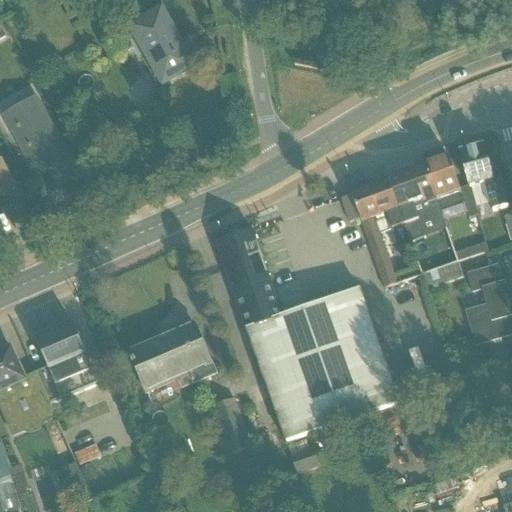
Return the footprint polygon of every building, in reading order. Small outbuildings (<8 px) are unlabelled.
[(129,30),(165,88),(202,66),(166,7),(129,30)] [(41,181),(78,160),(42,96),(5,116),(41,181)] [(478,191),(504,183),(493,146),(467,154),(478,191)] [(0,196),(20,185),(0,150),(0,196)] [(469,193),(458,158),(434,165),(446,201),(469,193)] [(407,213),(446,201),(434,165),(395,178),(407,213)] [(407,213),(395,178),(355,191),(367,226),(407,213)] [(442,233),(455,285),(474,280),(471,265),(504,257),(501,244),(466,253),(460,228),(442,233)] [(355,289),(286,313),(259,231),(220,244),(286,439),(394,403),(355,289)] [(497,324),(511,319),(511,279),(487,287),(497,324)] [(67,398),(103,383),(79,322),(43,336),(67,398)] [(148,393),(216,364),(199,324),(131,352),(148,393)] [(0,397),(33,383),(16,345),(0,351),(0,397)] [(233,390),(209,397),(224,444),(248,437),(233,390)] [(18,511),(38,506),(20,446),(0,451),(0,463),(14,511),(18,511)] [(93,468),(115,459),(110,446),(88,455),(93,468)] [(507,503),(511,501),(511,466),(497,471),(507,503)] [(92,467),(76,473),(86,498),(102,492),(92,467)]
